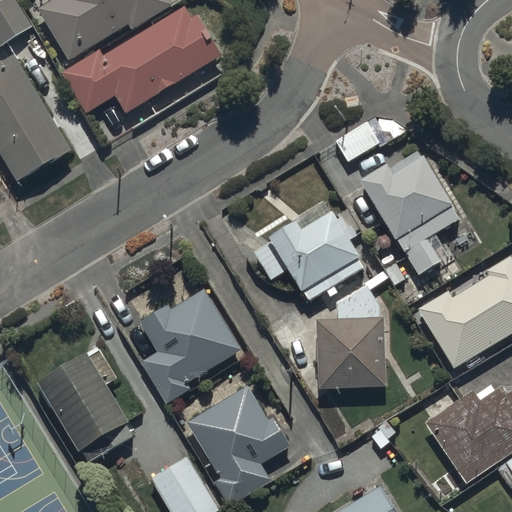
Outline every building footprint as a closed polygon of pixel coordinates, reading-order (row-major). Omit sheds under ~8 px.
[(56,0),(61,6),(40,18),(72,68),(131,31),(136,39),(176,14),(167,0),(56,0)] [(0,10),(0,50),(2,54),(33,34),(13,3),(0,10)] [(91,121),(118,104),(129,122),(219,66),(224,63),(200,23),(194,27),(186,15),(105,65),(101,59),(65,81),(91,121)] [(16,65),(0,74),(0,154),(24,192),(75,159),(16,65)] [(337,139),(350,160),(383,140),(370,119),(337,139)] [(363,180),(404,250),(419,274),(442,260),(427,236),(459,217),(417,148),(390,164),(385,155),(357,172),(363,180)] [(271,236),(253,247),(269,275),(288,264),(309,300),(364,268),(327,207),(300,222),(293,211),(266,228),(271,236)] [(483,265),(487,272),(451,293),(446,286),(417,303),(421,311),(452,362),(511,326),(511,256),(508,250),(483,265)] [(377,298),(365,281),(340,298),(335,298),(335,313),(315,314),(317,382),(384,380),(381,311),(377,312),(377,298)] [(190,384),(185,377),(240,344),(204,284),(169,306),(166,300),(138,317),(142,322),(156,347),(139,357),(165,399),(190,384)] [(83,346),(36,375),(88,460),(135,431),(104,381),(117,373),(95,338),(83,346)] [(424,418),(437,437),(465,478),(511,446),(511,385),(506,390),(500,381),(478,395),(472,385),(424,418)] [(271,411),(266,415),(246,382),(186,419),(220,474),(214,478),(228,501),(270,476),(259,459),(283,444),(289,441),(271,411)] [(183,450),(148,471),(173,511),(202,511),(216,504),(183,450)] [(511,454),(503,460),(511,473),(511,454)] [(324,511),(399,511),(379,479),(324,511)]
